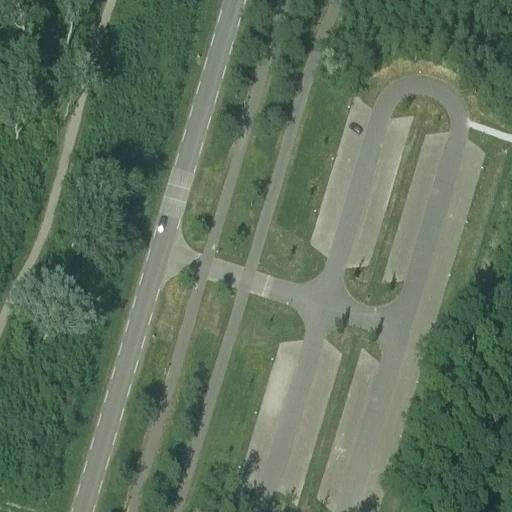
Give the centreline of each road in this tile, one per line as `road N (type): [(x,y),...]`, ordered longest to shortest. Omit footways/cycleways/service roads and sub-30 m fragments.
road 1 (tertiary): [(81,511),(233,0)]
road 2 (unknown): [(0,319),(43,235),(109,0)]
